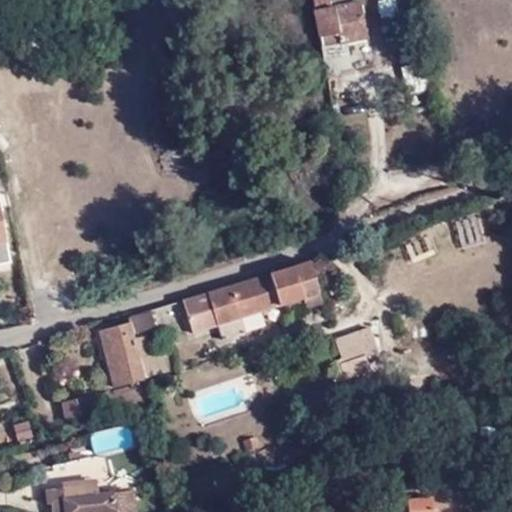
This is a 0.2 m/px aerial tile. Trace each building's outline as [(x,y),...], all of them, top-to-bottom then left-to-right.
[(313,0),(316,11),(352,4),(350,0),(313,0)] [(321,48),(345,43),(368,38),(360,2),(352,4),(316,11),(314,12),(321,48)] [(351,70),(345,43),(321,48),(327,75),(351,70)] [(0,264),(10,262),(0,213),(0,264)] [(308,309),(324,303),(310,262),(184,301),(193,331),(216,323),(222,341),(250,332),(246,316),(305,298),(308,309)] [(129,317),(134,335),(156,329),(151,310),(129,317)] [(114,388),(144,379),(130,323),(99,332),(114,388)] [(371,367),(367,355),(380,349),(370,323),(331,337),(346,376),(371,367)] [(135,339),(145,379),(156,376),(146,337),(135,339)] [(167,351),(151,355),(156,376),(172,371),(167,351)] [(94,414),(91,395),(63,402),(67,419),(94,414)] [(130,424),(92,432),(97,454),(135,446),(130,424)] [(68,454),(70,463),(82,460),(80,451),(68,454)] [(63,489),(44,491),(47,504),(51,505),(51,511),(135,511),(133,491),(99,495),(98,482),(63,486),(63,489)] [(408,511),(435,511),(433,497),(407,500),(408,511)]
